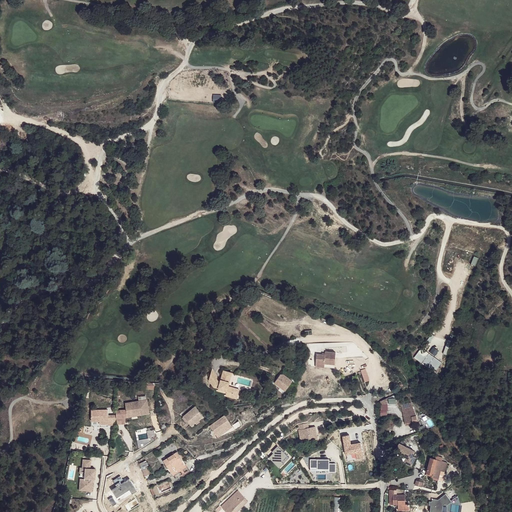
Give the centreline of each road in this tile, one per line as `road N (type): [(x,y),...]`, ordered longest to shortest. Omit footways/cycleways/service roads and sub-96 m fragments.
road 1 (track): [(369,401),(289,410),(180,511)]
road 2 (track): [(0,171),(66,192),(84,181),(83,144),(31,122),(0,123)]
road 3 (unclassified): [(381,511),(369,401),(403,388)]
